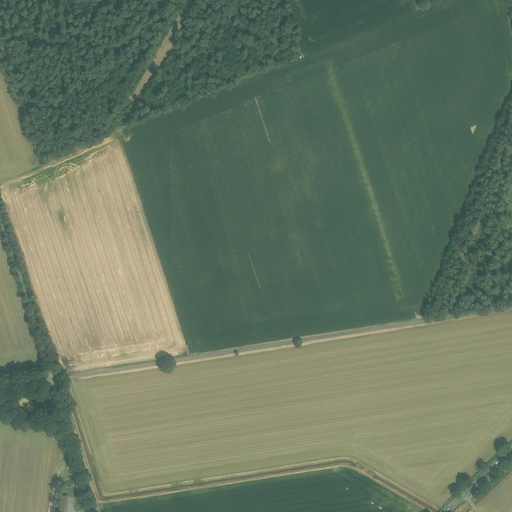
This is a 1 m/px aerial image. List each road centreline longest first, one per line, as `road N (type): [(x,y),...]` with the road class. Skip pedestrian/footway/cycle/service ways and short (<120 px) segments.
road 1 (unclassified): [(511,307),(64,378)]
road 2 (unclassified): [(64,378),(100,511)]
